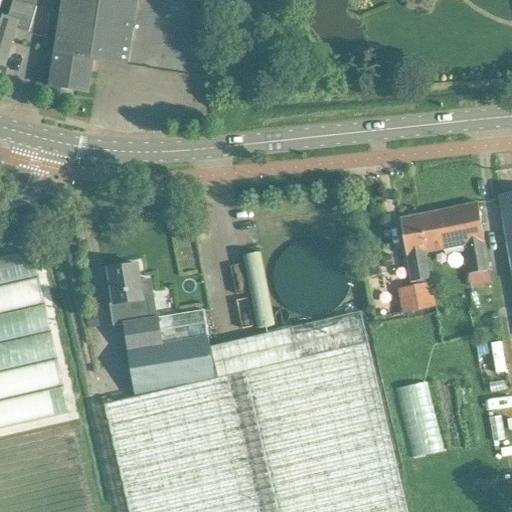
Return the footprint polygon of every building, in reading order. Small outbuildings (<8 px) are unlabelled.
[(64,0),(50,87),(88,93),(93,61),(126,66),(136,0),(64,0)] [(0,58),(6,61),(15,30),(29,34),(37,7),(14,1),(9,15),(4,18),(0,16),(0,58)] [(511,197),(501,199),(511,263),(511,197)] [(478,203),(419,215),(400,219),(414,283),(413,283),(414,287),(393,292),(398,314),(435,307),(426,254),(464,247),(469,275),(492,271),(478,203)] [(362,260),(366,279),(381,275),(377,257),(362,260)] [(203,311),(145,320),(141,301),(143,301),(137,265),(108,270),(114,305),(127,303),(130,323),(123,324),(135,398),(104,405),(128,511),(408,511),(361,312),(210,348),(208,337),(207,338),(203,311)] [(511,360),(510,347),(498,349),(496,337),(486,338),(491,380),(511,376),(511,360)] [(0,474),(0,487),(79,471),(64,401),(28,408),(34,436),(11,441),(13,453),(1,455),(4,474),(0,474)]
